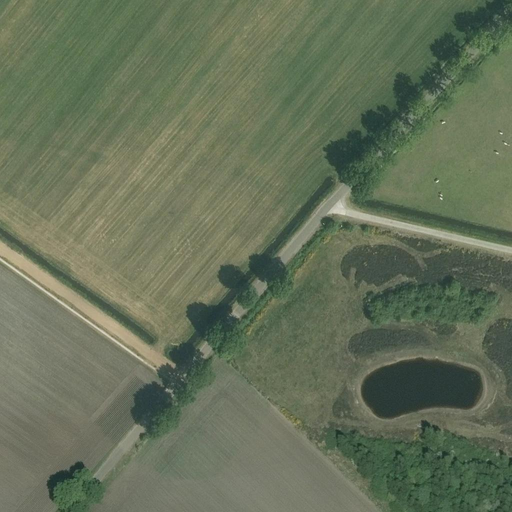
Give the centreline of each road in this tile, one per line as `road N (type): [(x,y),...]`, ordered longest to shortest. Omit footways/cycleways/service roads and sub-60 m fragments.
road 1 (unclassified): [(71,511),(292,249),(511,10)]
road 2 (track): [(0,250),(183,379)]
